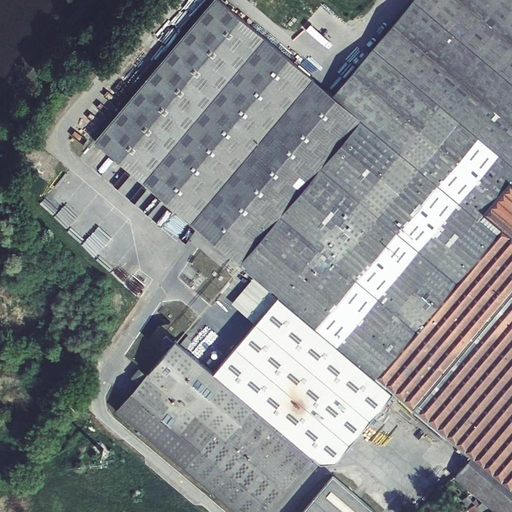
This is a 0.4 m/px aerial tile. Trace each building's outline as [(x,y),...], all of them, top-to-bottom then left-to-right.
[(219,0),(213,0),(94,140),(278,296),(214,372),(176,340),(116,411),(236,511),(265,511),(313,456),(321,462),(336,461),(393,393),(413,410),(470,458),(454,477),(487,506),(493,511),(511,511),(511,0),(413,0),(333,96),(219,0)] [(112,255),(110,258),(106,254),(101,260),(113,271),(121,263),(112,255)] [(124,255),(116,277),(134,284),(142,262),(124,255)] [(375,511),(332,476),(301,511),(375,511)] [(473,511),(460,499),(452,507),(457,511),(473,511)]
